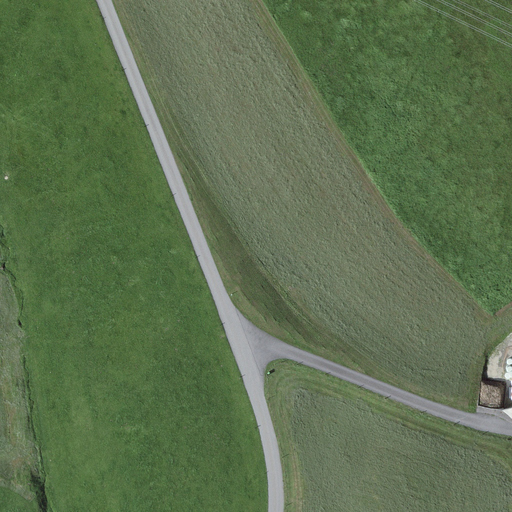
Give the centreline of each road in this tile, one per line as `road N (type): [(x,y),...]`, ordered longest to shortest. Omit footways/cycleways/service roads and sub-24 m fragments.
road 1 (unclassified): [(275,511),(270,441),(239,341),(102,0)]
road 2 (track): [(511,430),(239,341)]
